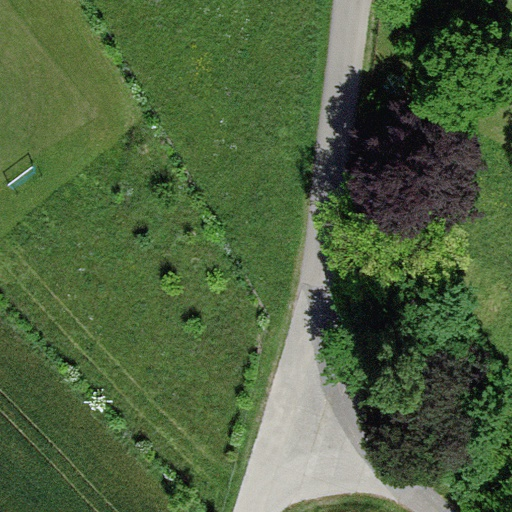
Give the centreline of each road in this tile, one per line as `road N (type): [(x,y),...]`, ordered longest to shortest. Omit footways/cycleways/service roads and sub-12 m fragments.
road 1 (unclassified): [(353,0),(314,308),(251,511)]
road 2 (track): [(440,511),(287,410)]
